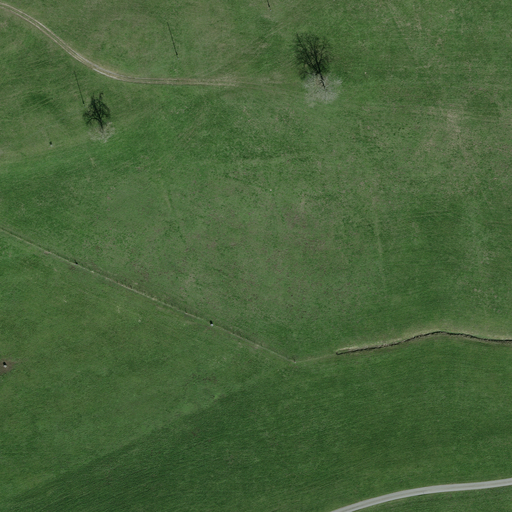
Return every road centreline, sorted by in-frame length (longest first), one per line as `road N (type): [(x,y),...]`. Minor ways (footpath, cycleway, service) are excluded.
road 1 (track): [(0,7),(114,77),(245,85)]
road 2 (track): [(353,511),(511,481)]
